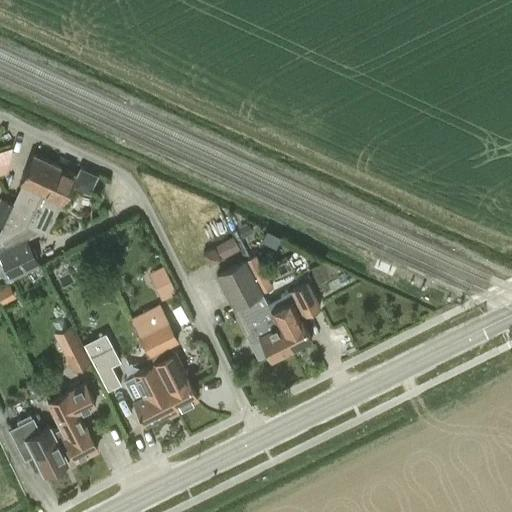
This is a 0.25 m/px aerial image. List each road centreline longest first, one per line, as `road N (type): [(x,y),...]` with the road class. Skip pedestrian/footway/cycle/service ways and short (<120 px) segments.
road 1 (residential): [(261,442),(135,187),(0,119)]
road 2 (secondary): [(261,442),(511,320)]
road 3 (secondary): [(120,511),(261,442)]
